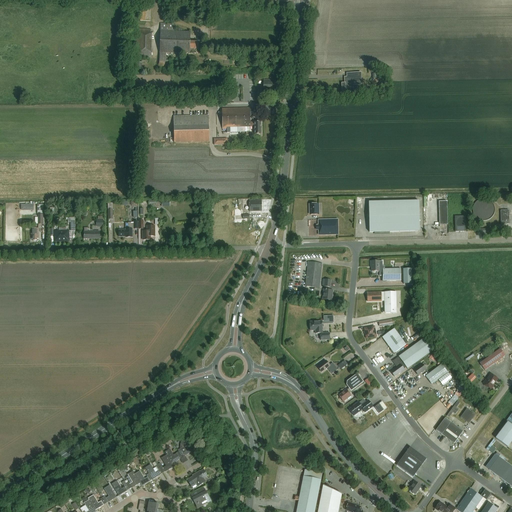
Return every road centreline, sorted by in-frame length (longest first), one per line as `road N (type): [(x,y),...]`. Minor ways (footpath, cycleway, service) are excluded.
road 1 (unclassified): [(0,251),(268,246)]
road 2 (unclassified): [(357,243),(352,341),(419,432),(452,460)]
road 3 (secondary): [(268,246),(282,194),(302,0)]
road 4 (primary): [(0,494),(165,390)]
road 5 (primary): [(400,511),(348,460),(300,390)]
road 6 (unclassified): [(357,243),(511,240)]
